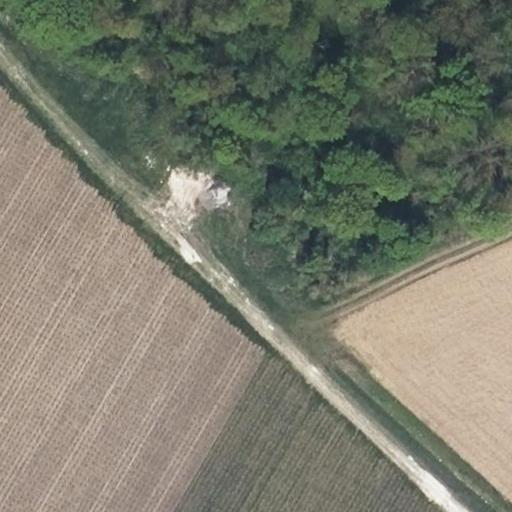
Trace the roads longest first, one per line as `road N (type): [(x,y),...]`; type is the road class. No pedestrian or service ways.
road 1 (track): [(467,511),(0,65)]
road 2 (track): [(511,211),(286,333)]
